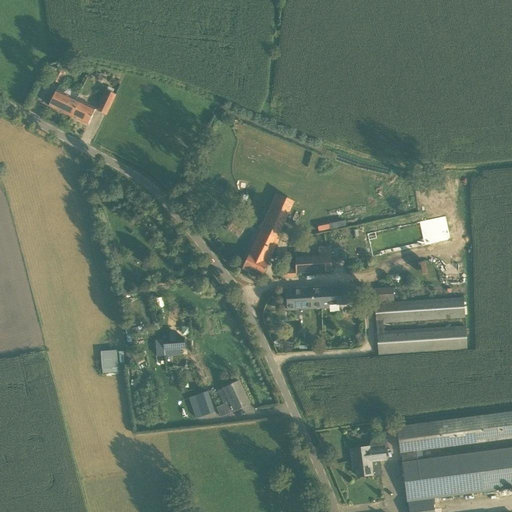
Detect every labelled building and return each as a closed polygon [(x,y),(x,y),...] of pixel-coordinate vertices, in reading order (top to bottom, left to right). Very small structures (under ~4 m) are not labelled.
[(59,84),(65,72),(57,69),(51,80),(59,84)] [(106,90),(96,110),(106,115),(116,95),(106,90)] [(49,106),(71,117),(79,101),(56,91),(49,106)] [(95,109),(79,101),(71,117),(88,125),(95,109)] [(185,183),(182,189),(189,192),(192,186),(185,183)] [(259,232),(242,269),(261,277),(268,262),(278,240),(276,239),(289,211),(269,202),(256,230),(259,232)] [(370,256),(457,239),(454,221),(453,221),(452,214),(365,231),(370,256)] [(240,235),(245,227),(233,220),(228,228),(240,235)] [(113,239),(104,241),(105,251),(115,249),(113,239)] [(296,273),(332,271),(330,248),(318,248),(319,256),(295,258),(295,264),(287,264),(282,276),(296,276),(296,273)] [(321,288),(322,307),(329,307),(329,305),(346,304),(345,286),(321,288)] [(393,301),(393,287),(374,288),(375,302),(393,301)] [(322,307),(321,288),(285,290),(286,310),(322,307)] [(378,354),(467,349),(465,327),(384,332),(383,322),(465,317),(464,298),(375,304),(378,354)] [(164,350),(184,348),(183,338),(163,340),(164,350)] [(116,351),(101,352),(102,373),(118,372),(116,351)] [(223,415),(249,403),(238,381),(224,388),(230,402),(219,407),(223,415)] [(211,413),(207,401),(199,404),(202,415),(211,413)] [(511,511),(510,511),(434,511),(432,499),(511,488),(511,411),(397,427),(400,453),(401,453),(402,462),(407,502),(408,502),(408,511),(511,511)] [(356,464),(357,477),(372,475),(372,476),(381,475),(380,465),(372,467),(371,462),(386,460),(384,447),(369,449),(369,447),(351,449),(353,465),(356,464)]
